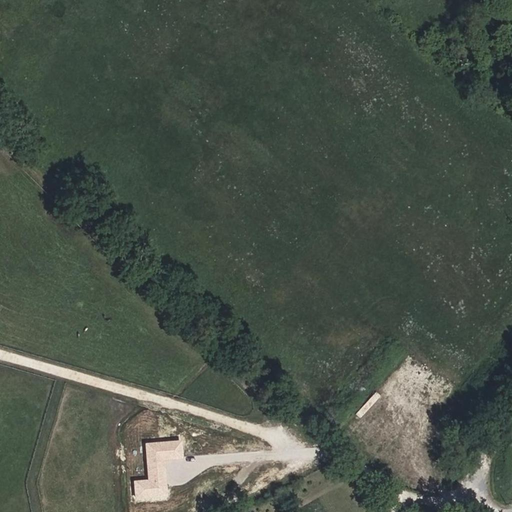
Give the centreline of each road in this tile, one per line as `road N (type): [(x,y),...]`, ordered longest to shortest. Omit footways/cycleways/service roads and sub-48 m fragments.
road 1 (track): [(0,355),(317,457),(511,446)]
road 2 (track): [(317,457),(0,128)]
